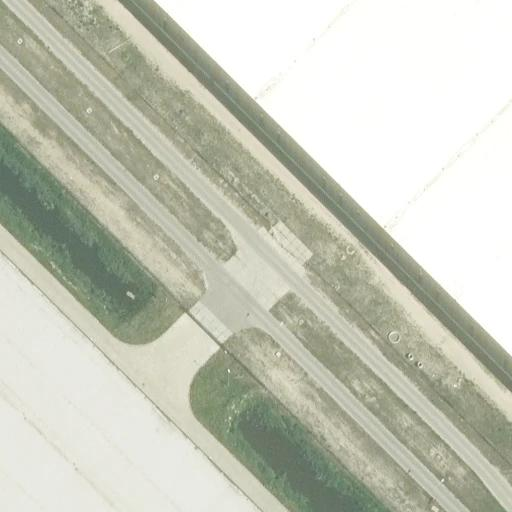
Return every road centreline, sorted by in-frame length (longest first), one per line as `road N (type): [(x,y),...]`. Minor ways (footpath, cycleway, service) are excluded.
road 1 (unclassified): [(511,498),(9,0)]
road 2 (unclassified): [(0,57),(456,511)]
